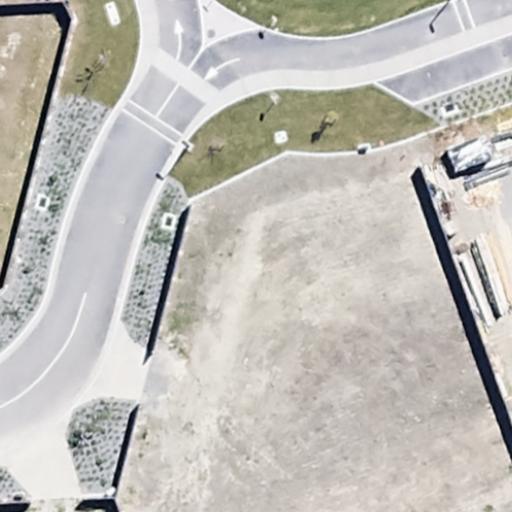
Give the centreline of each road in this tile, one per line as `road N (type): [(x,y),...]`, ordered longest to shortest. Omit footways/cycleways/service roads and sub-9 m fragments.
road 1 (residential): [(0,411),(53,369),(88,296),(103,231),(186,80)]
road 2 (residential): [(511,1),(351,52),(224,62)]
